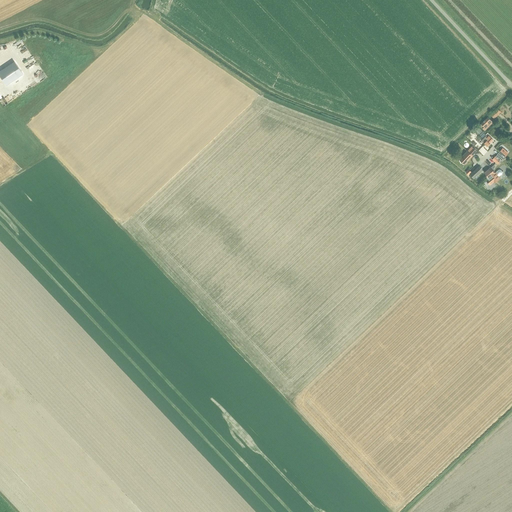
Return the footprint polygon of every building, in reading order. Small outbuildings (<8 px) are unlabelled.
[(14,61),(0,70),(0,76),(6,85),(15,79),(23,74),(14,61)] [(497,108),(490,115),(493,118),(500,112),(497,108)] [(493,122),(488,117),(480,125),(485,130),(493,122)] [(475,129),(480,135),(484,132),(478,126),(475,129)] [(493,140),(490,136),(489,137),(489,138),(488,139),(485,136),(481,140),(487,146),(493,140)] [(467,151),(459,159),(464,164),(472,155),(477,151),(473,148),(471,147),(467,151)] [(502,149),(499,152),(500,152),(505,157),(508,154),(502,149)] [(495,157),(493,159),(498,164),(500,161),(501,162),(502,160),(504,158),(505,157),(500,152),(499,153),(497,156),(496,157),(495,157)] [(491,167),(484,172),(488,176),(487,177),(488,178),(486,180),(490,185),(494,182),(494,183),(501,178),(499,176),(502,174),(502,173),(502,172),(501,170),(500,170),(499,170),(495,173),(494,172),(495,172),(494,171),(493,170),(495,167),(494,165),(491,167)] [(482,170),(479,166),(471,174),(474,178),(482,170)]
